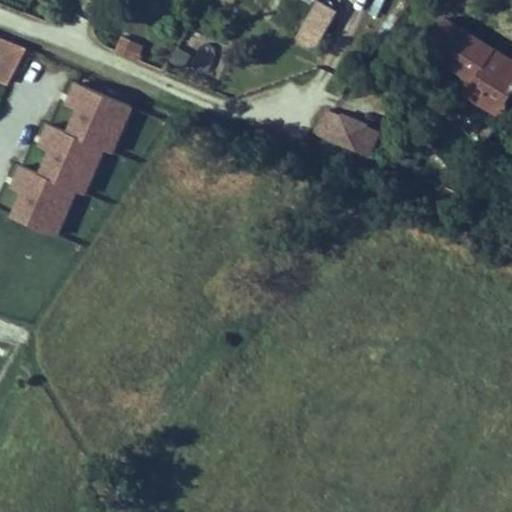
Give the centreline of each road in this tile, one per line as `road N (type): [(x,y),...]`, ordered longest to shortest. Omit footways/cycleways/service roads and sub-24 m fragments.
road 1 (unknown): [(0,8),(132,71),(260,105),(298,93),(361,0)]
road 2 (unknown): [(0,154),(52,33)]
